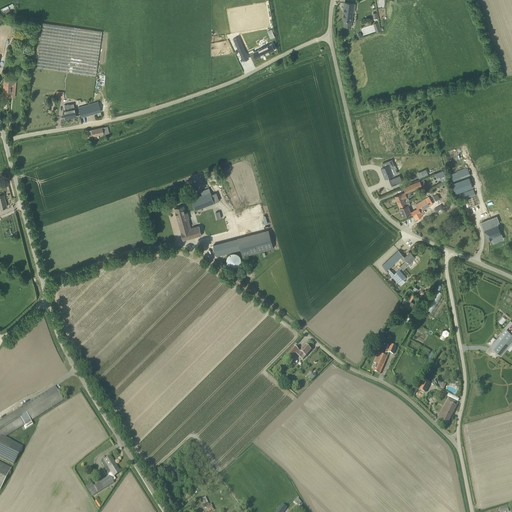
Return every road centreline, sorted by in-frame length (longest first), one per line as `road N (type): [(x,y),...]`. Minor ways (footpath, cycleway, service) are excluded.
road 1 (unclassified): [(456,443),(191,247),(149,246),(41,281)]
road 2 (unclassified): [(5,141),(159,107),(329,36)]
road 3 (unclassified): [(450,251),(410,232),(366,190),(329,36)]
road 4 (unclassified): [(164,511),(63,349),(41,281)]
road 5 (unclassified): [(456,443),(465,386),(446,271),(450,251)]
road 6 (unclassified): [(41,281),(5,141)]
